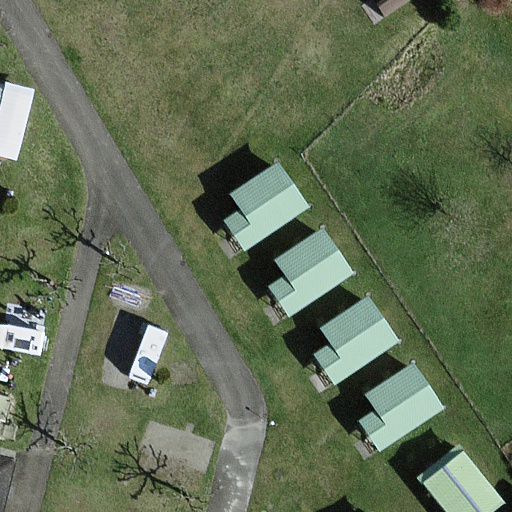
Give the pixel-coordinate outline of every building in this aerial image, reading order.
[(0,140),(23,148),(46,79),(0,64),(0,140)] [(304,206),(277,167),(237,195),(248,211),(233,221),(249,244),(304,206)] [(349,272),(321,233),(281,261),(292,277),(277,287),(294,310),(349,272)] [(393,342),(366,302),(326,330),(337,346),(322,356),(338,380),(393,342)] [(137,368),(155,315),(123,304),(105,357),(137,368)] [(439,407),(412,368),(372,395),(383,411),(368,422),(384,445),(439,407)] [(187,511),(214,429),(159,412),(127,511),(187,511)] [(0,496),(9,458),(0,455),(0,496)] [(489,511),(501,504),(464,455),(429,482),(452,511),(489,511)]
